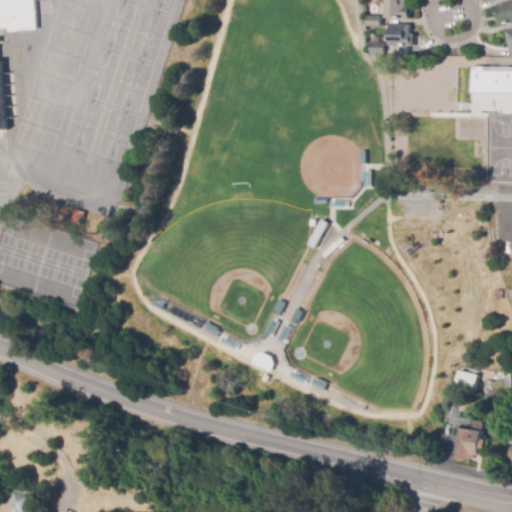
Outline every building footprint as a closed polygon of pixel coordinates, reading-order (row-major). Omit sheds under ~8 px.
[(0,0),(35,0),(37,30),(6,32),(6,28),(0,28),(0,43),(2,73),(12,72),(16,118),(5,119),(6,139),(0,139),(0,0)] [(409,19),(384,19),(384,0),(406,0),(406,7),(409,7),(409,19)] [(511,23),(500,28),(492,7),(511,0),(511,23)] [(381,27),(367,27),(367,17),(381,17),(381,27)] [(413,47),(388,46),(389,25),(410,25),(410,34),(414,34),(413,47)] [(511,27),(503,31),(511,52),(511,51),(511,27)] [(385,54),(371,54),(371,44),(385,44),(385,54)] [(497,64),(511,64),(511,101),(496,101),(497,64)] [(495,300),(495,291),(502,291),(503,300),(495,300)] [(253,362),(256,354),(263,352),(272,356),(275,362),(271,371),(253,362)] [(474,390),(478,375),(459,370),(455,386),(474,390)] [(501,426),(487,423),(489,411),(503,413),(501,426)] [(469,461),(456,459),(461,429),(482,432),(481,438),(486,439),(484,449),(479,448),(478,456),(474,455),(474,459),(470,459),(469,461)] [(511,471),(511,470),(511,438),(502,441),(511,471)] [(34,511),(11,511),(18,488),(40,495),(34,511)]
